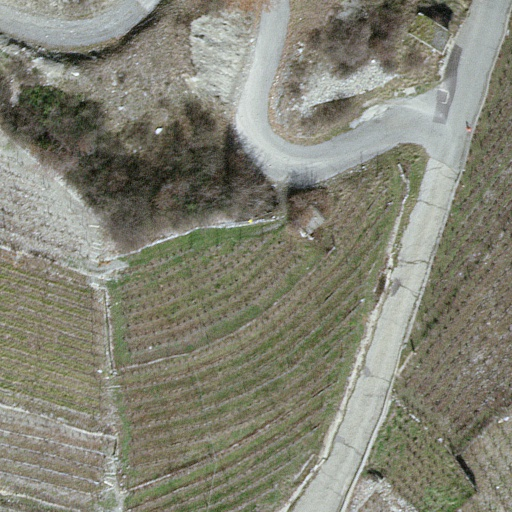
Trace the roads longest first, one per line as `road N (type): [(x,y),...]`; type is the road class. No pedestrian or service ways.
road 1 (unclassified): [(495,0),(399,307),(335,476),(313,511)]
road 2 (track): [(455,131),(409,125),(304,164),(271,155),(258,141),(253,106),(274,0)]
road 3 (track): [(139,0),(86,29),(25,26),(0,16)]
